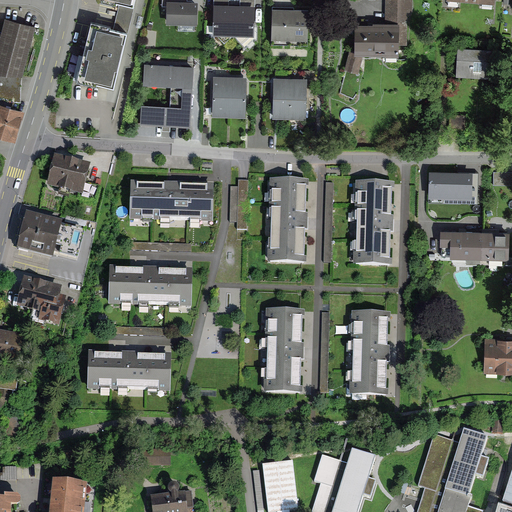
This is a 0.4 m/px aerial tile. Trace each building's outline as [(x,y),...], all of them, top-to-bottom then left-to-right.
[(388,29),(358,28),(357,54),(396,55),(396,41),(404,41),(405,1),(389,1),(388,29)] [(196,5),(168,5),(168,24),(195,25),(196,5)] [(234,8),(216,8),(215,34),(233,35),(234,8)] [(253,9),(234,8),(233,35),(252,36),(253,9)] [(306,12),(274,11),(273,39),(305,40),(306,12)] [(35,30),(7,22),(0,45),(0,95),(0,96),(0,137),(12,141),(20,113),(11,111),(35,30)] [(111,27),(92,23),(77,83),(96,87),(97,85),(114,89),(127,34),(110,30),(111,27)] [(489,53),(459,52),(458,75),(487,77),(489,53)] [(192,69),(146,66),(145,85),(172,87),(171,108),(144,107),(143,124),(188,127),(192,69)] [(213,116),(229,117),(230,80),(215,79),(213,116)] [(229,117),(243,117),(245,80),(230,80),(229,117)] [(291,81),(277,81),(276,118),(291,118),(291,81)] [(291,81),(291,118),(304,118),(305,82),(291,81)] [(89,170),(55,161),(48,188),(83,196),(89,170)] [(477,175),(430,174),(429,202),(476,203),(477,175)] [(307,185),(273,184),(271,263),(304,264),(307,185)] [(391,187),(355,186),(352,267),(388,268),(391,187)] [(133,189),(132,221),(211,223),(212,192),(133,189)] [(61,228),(27,219),(20,250),(53,258),(54,254),(74,259),(80,238),(60,233),(61,228)] [(477,235),(442,234),(442,247),(451,247),(451,258),(476,258),(477,235)] [(508,236),(477,235),(476,258),(507,259),(508,236)] [(112,268),(111,301),(189,304),(190,270),(112,268)] [(60,286),(26,278),(19,304),(42,309),(40,318),(57,322),(64,296),(58,295),(60,286)] [(303,312),(269,311),(266,392),(300,393),(303,312)] [(330,316),(323,316),(321,394),(328,395),(330,316)] [(387,317),(356,316),(353,394),(385,395),(387,317)] [(24,335),(0,331),(0,353),(21,357),(24,335)] [(511,343),(487,343),(487,371),(511,371),(511,343)] [(90,354),(88,388),(169,390),(170,356),(90,354)] [(0,405),(11,408),(16,380),(0,376),(0,405)] [(426,487),(418,511),(483,511),(484,510),(469,506),(472,495),(469,494),(487,438),(465,431),(461,444),(435,436),(419,485),(426,487)] [(323,456),(315,481),(323,483),(313,511),(358,511),(364,496),(370,498),(376,480),(369,478),(376,457),(354,450),(349,464),(323,456)] [(4,471),(7,482),(18,479),(15,468),(4,471)] [(511,471),(503,501),(511,504),(511,471)] [(0,511),(88,511),(91,488),(61,484),(58,511),(19,511),(20,503),(0,503),(0,511)] [(170,493),(181,491),(179,485),(169,487),(170,493)] [(154,497),(155,511),(186,511),(184,493),(154,497)]
